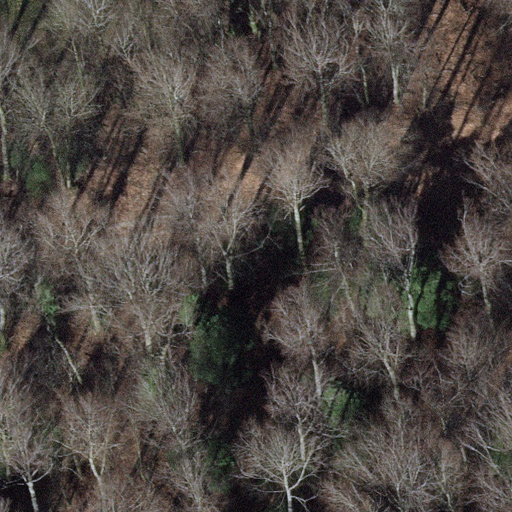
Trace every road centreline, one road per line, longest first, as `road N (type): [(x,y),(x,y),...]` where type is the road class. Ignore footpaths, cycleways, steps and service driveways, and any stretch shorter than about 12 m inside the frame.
road 1 (track): [(511,136),(0,234)]
road 2 (track): [(511,374),(367,511)]
